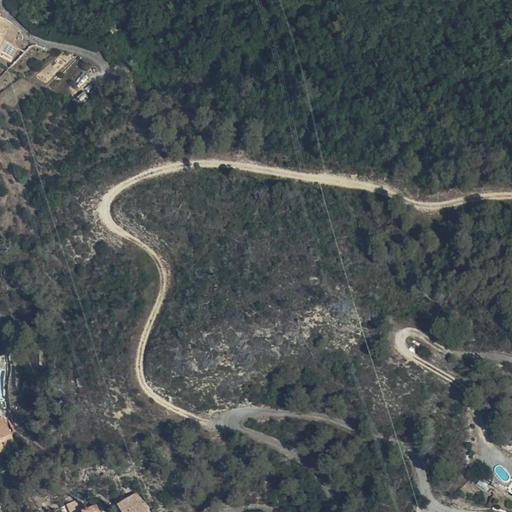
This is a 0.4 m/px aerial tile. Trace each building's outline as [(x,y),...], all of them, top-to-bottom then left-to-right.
[(14,28),(3,23),(0,22),(0,53),(9,58),(14,46),(7,43),(14,28)] [(75,98),(81,106),(89,100),(83,92),(75,98)] [(0,445),(9,441),(0,419),(0,445)] [(115,503),(120,511),(145,511),(133,492),(115,503)] [(83,506),(79,497),(58,507),(60,511),(97,511),(94,502),(83,506)]
